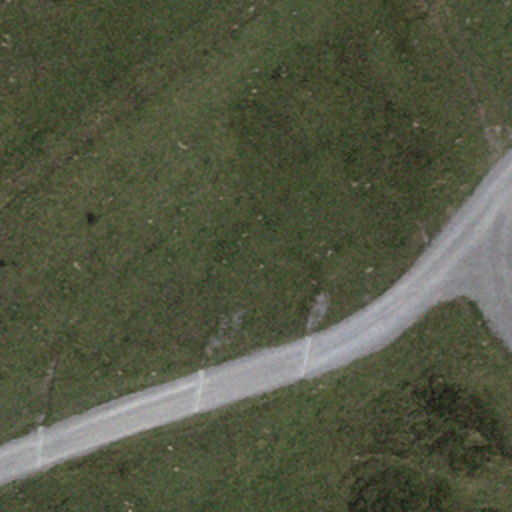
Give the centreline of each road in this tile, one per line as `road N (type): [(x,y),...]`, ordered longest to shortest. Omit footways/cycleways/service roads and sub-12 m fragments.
road 1 (track): [(511,186),(426,283),(338,348),(0,466)]
road 2 (track): [(511,311),(396,0)]
